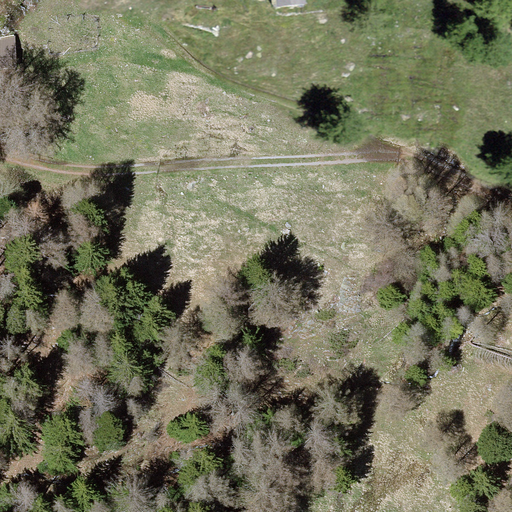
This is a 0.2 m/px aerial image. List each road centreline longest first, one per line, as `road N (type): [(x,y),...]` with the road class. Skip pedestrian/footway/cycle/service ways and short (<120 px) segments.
road 1 (track): [(511,204),(395,159),(97,175),(0,157)]
road 2 (track): [(167,0),(152,12),(174,49),(224,80),(337,128),(377,136),(395,159)]
